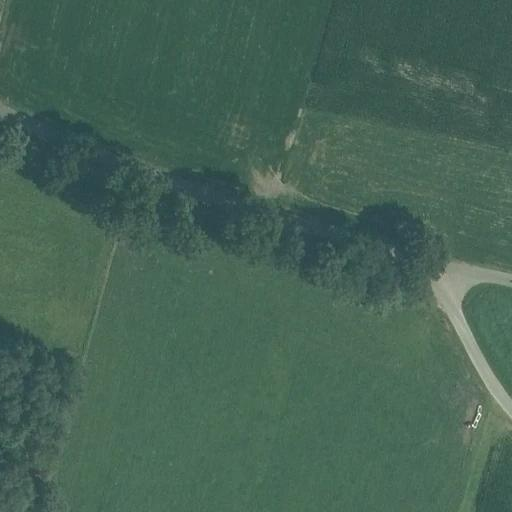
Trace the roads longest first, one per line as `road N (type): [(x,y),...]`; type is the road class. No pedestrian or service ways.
road 1 (unclassified): [(418,260),(246,209),(0,111)]
road 2 (unclassified): [(511,408),(418,260)]
